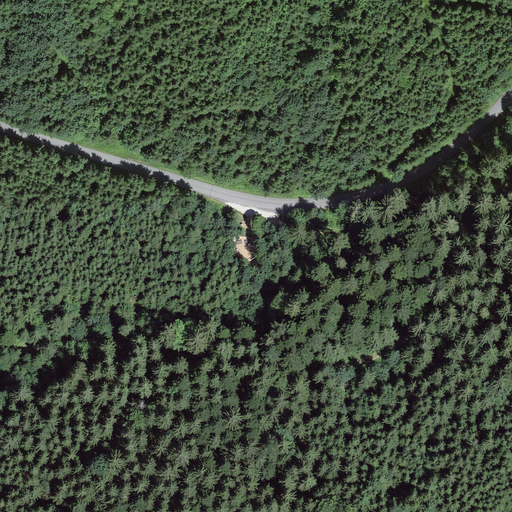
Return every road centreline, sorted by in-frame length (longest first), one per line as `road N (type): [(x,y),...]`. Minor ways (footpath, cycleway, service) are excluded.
road 1 (unclassified): [(511,93),(447,153),(397,182),(272,207),(0,126)]
road 2 (track): [(0,349),(133,343),(319,371),(394,347),(511,264)]
road 3 (track): [(272,207),(279,221),(312,231),(511,219)]
